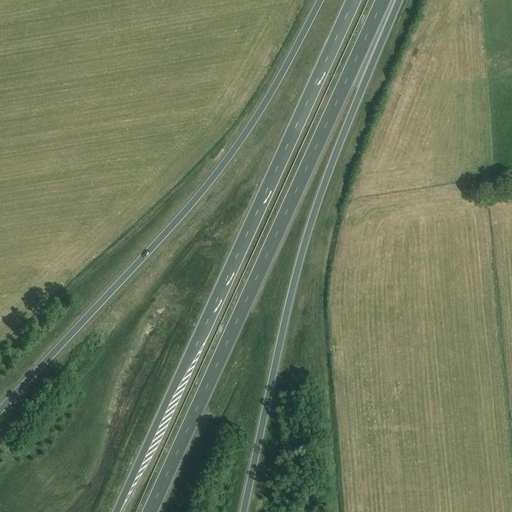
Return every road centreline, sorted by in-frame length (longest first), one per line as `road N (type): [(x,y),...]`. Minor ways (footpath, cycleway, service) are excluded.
road 1 (trunk): [(353,0),(116,511)]
road 2 (trunk): [(149,511),(383,0)]
road 3 (trunk): [(244,511),(299,261),(399,0)]
road 4 (trunk): [(319,0),(262,105),(197,197),(0,409)]
